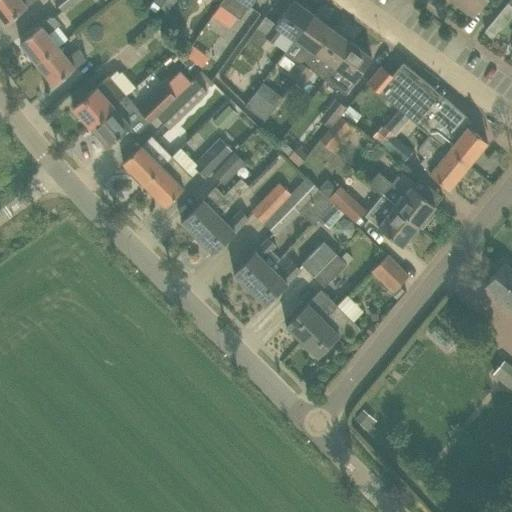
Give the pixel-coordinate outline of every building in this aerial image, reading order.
[(0,0),(0,15),(5,22),(33,0),(0,0)] [(74,0),(54,0),(62,10),(74,0)] [(152,0),(167,12),(176,0),(152,0)] [(221,0),(219,3),(237,16),(239,18),(252,0),(221,0)] [(312,13),(294,0),(291,0),(266,36),(274,41),(283,28),(295,37),(312,13)] [(454,0),(474,14),(483,0),(454,0)] [(305,64),(332,27),(312,13),(295,37),(284,53),(295,61),(297,58),(305,64)] [(20,41),(37,62),(58,44),(48,32),(60,22),(53,14),(20,41)] [(491,21),(484,29),(493,36),(499,28),(491,21)] [(325,79),(352,42),(332,27),(305,64),(295,78),(304,84),(313,70),(325,79)] [(245,37),(230,60),(247,71),(262,48),(245,37)] [(372,56),(352,42),(325,79),(345,93),(372,56)] [(117,70),(137,57),(128,43),(108,55),(117,70)] [(69,57),(58,44),(37,62),(53,83),(87,56),(80,48),(69,57)] [(188,54),(201,64),(207,56),(193,46),(188,54)] [(287,72),(295,78),(305,64),(297,58),(295,61),(287,72)] [(468,164),(487,141),(462,120),(466,114),(440,92),(438,95),(432,90),(434,87),(433,86),(429,91),(398,66),(392,74),(381,65),(367,82),(397,107),(410,117),(430,133),(468,164)] [(126,90),(133,84),(117,68),(111,75),(126,90)] [(108,73),(73,106),(90,126),(126,93),(108,73)] [(170,128),(208,91),(196,79),(158,116),(170,128)] [(156,114),(182,88),(174,80),(171,83),(171,82),(147,105),(156,114)] [(275,106),(255,91),(245,105),(265,120),(275,106)] [(126,93),(90,126),(107,145),(144,114),(126,93)] [(410,117),(397,107),(372,137),(402,162),(413,150),(395,135),(410,117)] [(332,150),(342,139),(330,128),(320,140),(332,150)] [(416,150),(424,156),(420,161),(431,170),(429,172),(449,187),(468,164),(430,133),(416,150)] [(123,161),(143,182),(171,155),(160,144),(161,143),(153,134),(142,144),(141,143),(123,161)] [(219,136),(191,164),(205,177),(233,149),(219,136)] [(311,179),(334,152),(332,151),(320,140),(298,166),(307,175),(311,179)] [(245,162),(233,150),(213,171),(224,183),(245,162)] [(184,166),(183,167),(171,155),(143,182),(165,204),(184,187),(183,186),(194,176),(184,166)] [(427,214),(435,205),(412,186),(414,183),(401,172),(398,175),(398,174),(381,194),(419,224),(422,227),(430,217),(427,214)] [(307,175),(291,192),(263,221),(277,235),(322,189),(307,175)] [(181,220),(197,236),(220,214),(249,184),(240,176),(224,192),(216,184),(181,220)] [(251,210),(263,221),(291,192),(279,181),(251,210)] [(325,198),(356,219),(366,204),(336,183),(325,198)] [(402,245),(419,224),(381,194),(365,215),(402,245)] [(228,222),(220,214),(197,236),(213,252),(248,216),(241,209),(228,222)] [(249,288),(272,265),(280,257),(271,248),(275,244),(268,236),(233,272),(249,288)] [(314,275),(336,252),(323,240),(300,263),(314,275)] [(336,252),(314,275),(324,285),(346,262),(336,252)] [(393,290),(399,284),(409,275),(387,254),(372,269),(393,290)] [(301,269),(293,261),(280,274),(272,265),(249,288),(266,304),(301,269)] [(498,294),(495,297),(511,310),(511,269),(503,262),(485,284),(498,294)] [(285,324),(302,340),(337,304),(320,288),(285,324)] [(318,356),(345,328),(353,335),(361,328),(337,304),(302,340),(318,356)] [(511,386),(511,366),(504,360),(494,372),(511,386)]
